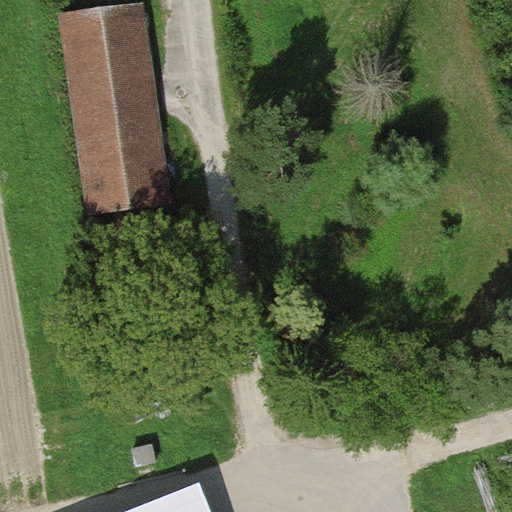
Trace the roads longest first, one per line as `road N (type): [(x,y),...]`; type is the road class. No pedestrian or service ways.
road 1 (track): [(297,511),(282,473),(212,0)]
road 2 (track): [(116,511),(511,419)]
